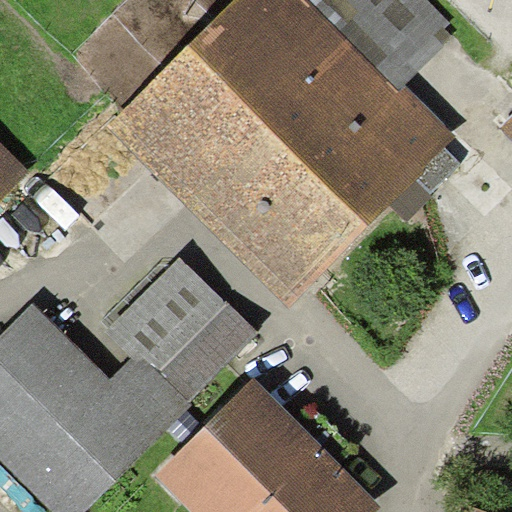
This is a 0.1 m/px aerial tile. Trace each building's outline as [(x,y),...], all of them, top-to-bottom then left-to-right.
[(418,50),(434,33),(400,0),(239,0),(113,127),(146,159),(172,133),(315,276),(409,181),(426,197),(456,167),(364,76),(404,36),(418,50)] [(0,199),(18,182),(0,163),(0,199)] [(58,254),(63,248),(64,242),(63,234),(59,228),(54,224),(48,223),(40,224),(33,228),(29,234),(28,242),(30,249),(33,254),(39,257),(44,259),(52,258),(58,254)] [(162,368),(191,397),(249,338),(220,309),(219,310),(183,275),(150,309),(185,344),(162,368)] [(0,448),(63,511),(76,511),(178,411),(132,364),(98,398),(22,321),(0,343),(0,448)] [(198,511),(360,511),(361,511),(325,476),(348,453),(306,411),(283,433),(248,398),(166,479),(198,511)]
